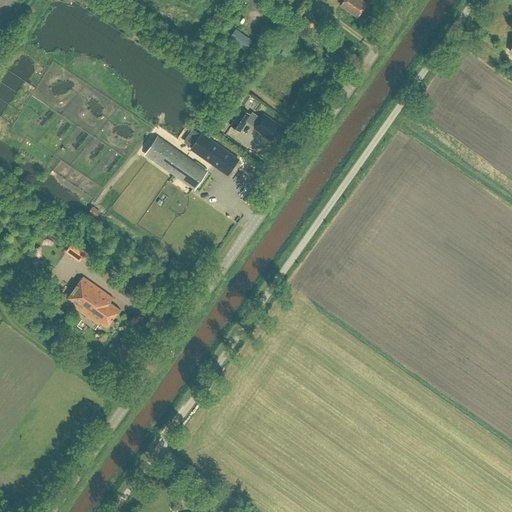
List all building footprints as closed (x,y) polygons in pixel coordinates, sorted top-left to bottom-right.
[(293,0),(270,0),(275,3),(276,0),(279,0),(281,1),(278,5),(286,10),(293,0)] [(362,0),(344,0),(341,5),(358,17),(367,3),(362,0)] [(237,29),(229,39),(245,51),(253,42),(237,29)] [(251,114),(243,109),(231,126),(239,132),(247,121),(255,127),(254,128),(271,140),(281,126),(264,114),(261,118),(252,112),(251,114)] [(236,160),(201,135),(192,148),(227,173),(236,160)] [(195,190),(207,173),(157,137),(145,155),(195,190)] [(75,259),(82,249),(73,242),(65,253),(75,259)] [(107,327),(120,309),(110,302),(113,297),(84,276),(66,301),(99,324),(101,322),(107,327)] [(45,287),(51,292),(59,297),(62,292),(48,282),(45,287)]
